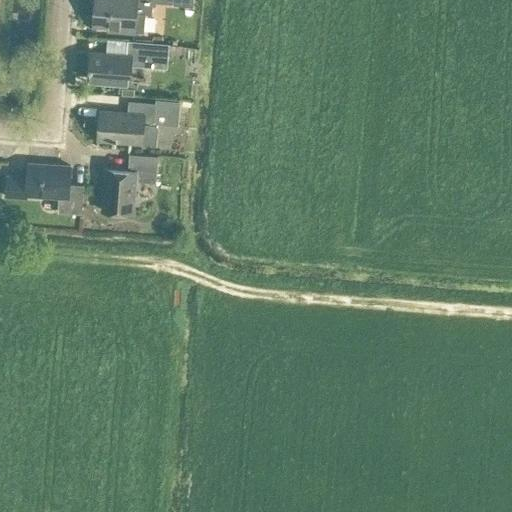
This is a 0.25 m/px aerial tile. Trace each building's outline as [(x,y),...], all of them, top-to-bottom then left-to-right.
[(94,0),(93,24),(109,25),(108,29),(143,32),(146,13),(152,13),(152,0),(153,0),(165,1),(164,0),(94,0)] [(150,66),(152,42),(128,40),(127,54),(91,51),(89,79),(129,83),(130,64),(150,66)] [(155,102),(129,100),(128,112),(100,110),(98,138),(150,143),(152,123),(153,123),(155,102)] [(134,212),(136,180),(156,181),(158,156),(130,153),(128,169),(105,168),(102,209),(134,212)] [(18,175),(16,196),(26,197),(26,194),(59,196),(58,211),(82,213),(84,184),(69,183),(70,165),(28,162),(27,176),(18,175)] [(16,196),(18,175),(8,175),(6,196),(16,196)]
